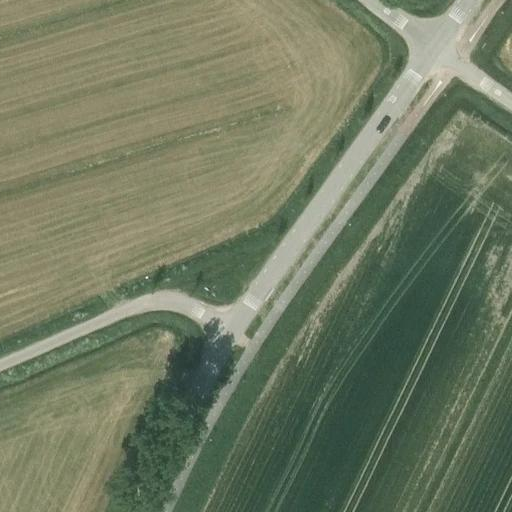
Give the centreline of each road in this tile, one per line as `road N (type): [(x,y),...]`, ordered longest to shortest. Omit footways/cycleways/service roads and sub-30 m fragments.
road 1 (tertiary): [(233,330),(433,46)]
road 2 (unclassified): [(0,365),(149,300),(180,304),(233,330)]
road 3 (tertiary): [(137,511),(233,330)]
